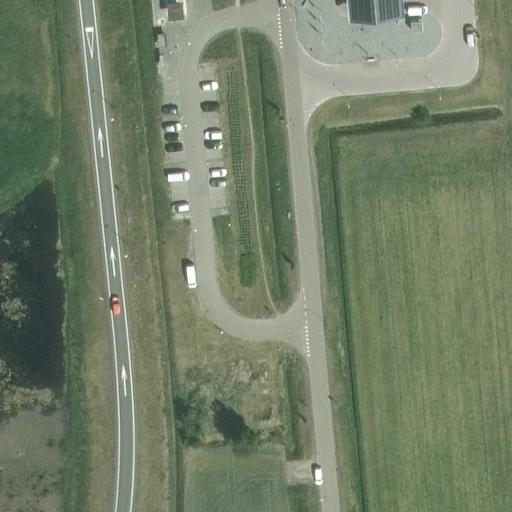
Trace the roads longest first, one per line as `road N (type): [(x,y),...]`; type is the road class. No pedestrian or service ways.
road 1 (unclassified): [(330,511),(283,0)]
road 2 (trunk): [(119,511),(123,360),(86,0)]
